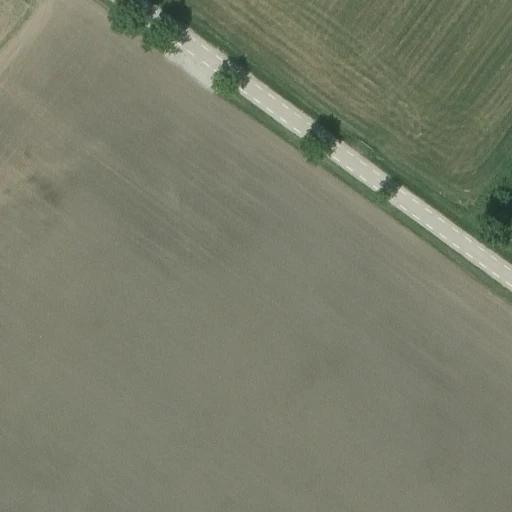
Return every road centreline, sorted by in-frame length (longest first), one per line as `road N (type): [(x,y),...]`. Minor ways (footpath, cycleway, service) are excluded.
road 1 (unclassified): [(511,280),(123,0)]
road 2 (track): [(207,59),(179,86),(0,188)]
